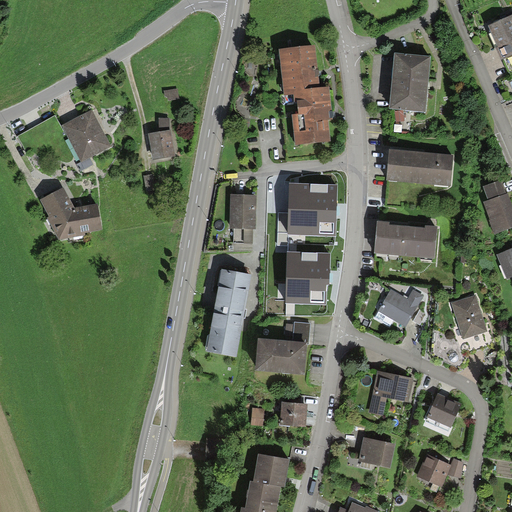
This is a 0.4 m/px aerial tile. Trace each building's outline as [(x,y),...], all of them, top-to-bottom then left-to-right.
[(511,54),(511,16),(504,20),(490,27),(505,58),(511,54)] [(315,45),(280,48),(284,96),(293,96),(294,104),(298,104),(299,115),(292,115),(294,145),(330,142),(328,123),(328,119),(332,119),(330,88),(319,89),(319,82),(315,45)] [(430,57),(395,53),(389,108),(424,111),(427,83),(430,57)] [(176,89),(166,91),(168,100),(178,98),(176,89)] [(93,113),(65,126),(82,160),(110,146),(104,134),(93,113)] [(173,144),(169,119),(157,121),(159,134),(150,135),(154,160),(175,157),(173,144)] [(420,153),(390,150),(387,180),(450,187),(453,156),(420,153)] [(154,190),(153,175),(144,176),(146,191),(154,190)] [(505,195),(500,182),(484,188),(488,200),(505,195)] [(337,184),(290,183),(289,214),(288,235),(336,236),(337,209),(337,184)] [(101,231),(97,205),(74,210),(73,208),(62,190),(41,201),(58,241),(101,231)] [(511,207),(507,194),(505,195),(488,200),(483,202),(494,234),(511,227),(511,207)] [(258,196),(232,195),(230,228),(236,228),(235,242),(253,242),(253,229),(257,229),(258,212),(258,196)] [(288,246),(289,214),(278,213),(277,245),(288,246)] [(390,221),(379,220),(375,253),(433,259),(436,227),(426,226),(425,228),(406,226),(389,224),(390,221)] [(511,276),(511,249),(497,255),(506,278),(511,276)] [(330,253),(288,252),(287,305),(327,305),(327,287),(330,287),(330,270),(330,253)] [(244,315),(252,276),(222,270),(206,352),(236,358),(244,315)] [(408,299),(391,289),(378,311),(405,327),(424,295),(413,289),(408,299)] [(475,297),(453,303),(463,337),(485,331),(481,318),(475,297)] [(421,309),(414,321),(420,325),(427,313),(421,309)] [(293,343),(309,344),(310,323),(294,322),(293,343)] [(284,342),(261,340),(259,371),(306,374),(309,344),(293,343),(284,342)] [(369,413),(384,416),(388,398),(409,402),(413,383),(414,378),(378,371),(369,413)] [(461,405),(438,395),(427,419),(450,429),(457,414),(461,405)] [(297,404),(282,403),(281,419),(284,419),(284,426),(305,427),(307,405),(297,404)] [(260,410),(251,409),(250,425),(259,425),(260,410)] [(395,444),(366,439),(363,451),(362,461),(391,467),(395,444)] [(223,440),(206,440),(205,461),(222,462),(223,440)] [(285,478),(288,461),(258,456),(254,483),(251,483),(247,510),(240,509),(239,511),(275,511),(279,486),(284,487),(285,478)] [(440,462),(426,456),(417,477),(440,487),(446,473),(450,465),(440,462)] [(450,465),(446,473),(457,478),(463,464),(452,459),(450,465)]
